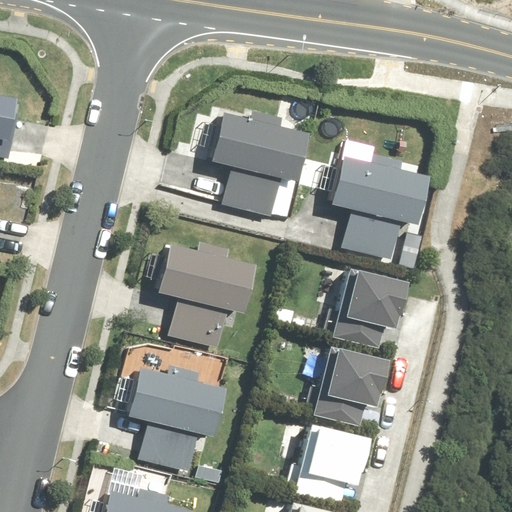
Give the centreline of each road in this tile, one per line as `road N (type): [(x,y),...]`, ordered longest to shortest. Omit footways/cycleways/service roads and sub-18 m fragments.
road 1 (residential): [(141,0),(31,451)]
road 2 (tertiary): [(205,0),(511,57)]
road 3 (residential): [(380,511),(424,308)]
